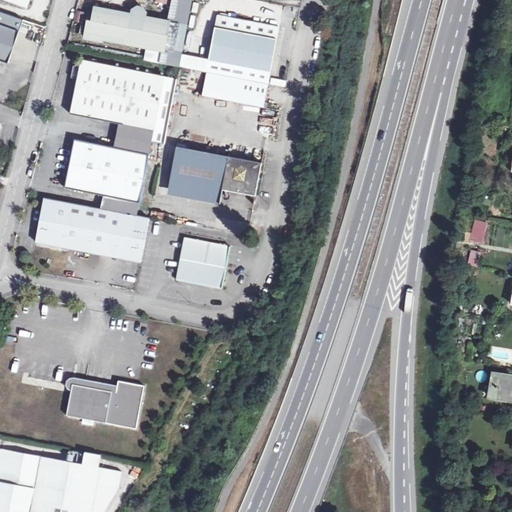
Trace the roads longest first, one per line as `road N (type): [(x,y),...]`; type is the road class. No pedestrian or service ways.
road 1 (unclassified): [(0,280),(213,318),(240,312),(271,249),(312,0)]
road 2 (motorway): [(421,0),(320,345),(255,511)]
road 3 (motorway): [(300,511),(358,357),(460,0)]
road 4 (motorway): [(398,511),(410,282),(466,0)]
road 5 (unclassified): [(0,248),(64,0)]
